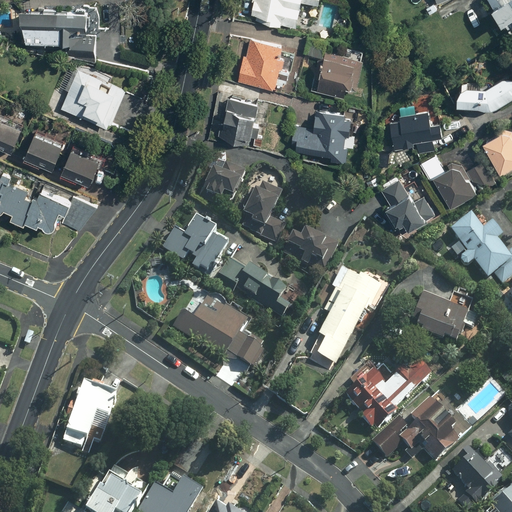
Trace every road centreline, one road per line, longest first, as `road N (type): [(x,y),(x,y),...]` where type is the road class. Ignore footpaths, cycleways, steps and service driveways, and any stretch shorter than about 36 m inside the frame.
road 1 (residential): [(364,511),(328,472),(71,303)]
road 2 (secondary): [(71,303),(171,150),(201,0)]
road 3 (secondary): [(0,490),(71,303)]
